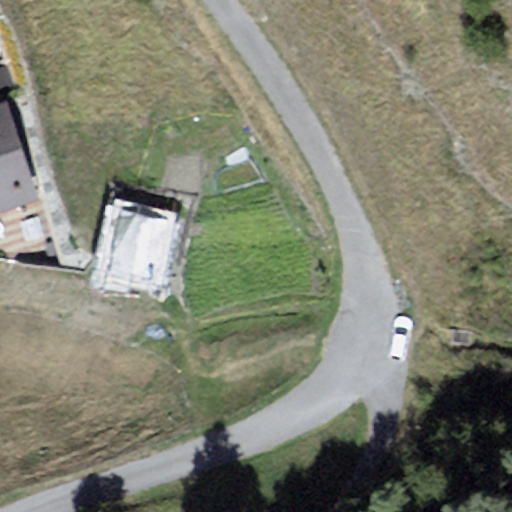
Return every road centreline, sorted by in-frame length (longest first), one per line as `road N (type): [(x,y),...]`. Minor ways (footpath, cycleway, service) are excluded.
road 1 (residential): [(63,511),(257,439),(330,399),(369,343),(374,289),(352,222),(291,109),(214,0)]
road 2 (track): [(369,343),(382,398),(377,445),(339,511)]
